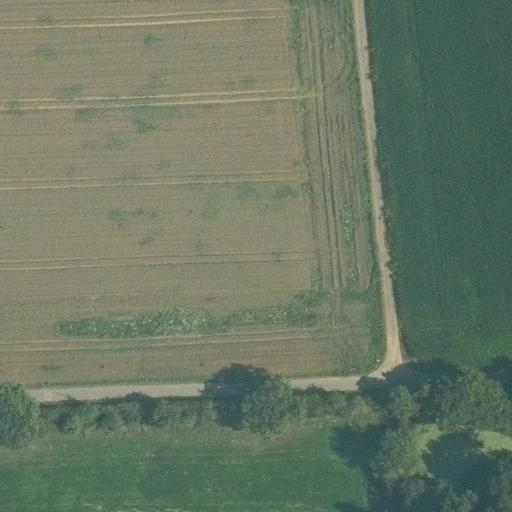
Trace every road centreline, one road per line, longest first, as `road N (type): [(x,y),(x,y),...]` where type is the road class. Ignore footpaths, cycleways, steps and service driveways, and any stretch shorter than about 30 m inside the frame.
road 1 (unclassified): [(0,397),(511,377)]
road 2 (track): [(407,380),(365,0)]
